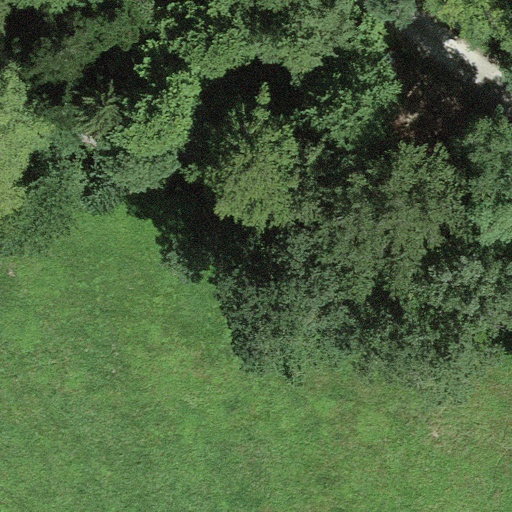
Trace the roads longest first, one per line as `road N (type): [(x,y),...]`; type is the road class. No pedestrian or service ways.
road 1 (track): [(0,109),(511,181)]
road 2 (track): [(511,99),(379,0)]
